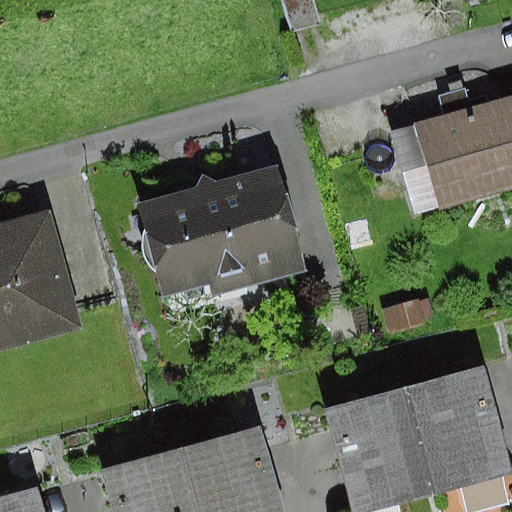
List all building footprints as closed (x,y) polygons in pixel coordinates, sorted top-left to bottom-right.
[(282,0),(290,33),(319,27),(312,0),(282,0)] [(388,132),(413,218),(511,188),(511,96),(472,108),(466,89),(440,96),(445,116),(388,132)] [(136,205),(160,298),(209,286),(212,297),(306,273),(279,168),(215,184),(202,177),(196,189),(136,205)] [(0,226),(0,346),(81,324),(48,212),(0,226)] [(417,300),(382,311),(390,336),(435,322),(428,299),(418,302),(417,300)] [(404,390),(432,496),(459,490),(464,511),(491,511),(509,508),(501,476),(510,474),(483,369),(404,390)] [(372,511),(432,496),(404,390),(326,410),(353,511),(372,511)] [(183,449),(199,511),(281,511),(260,429),(183,449)] [(199,511),(183,449),(102,470),(113,511),(199,511)] [(0,500),(0,511),(44,511),(38,490),(0,500)]
